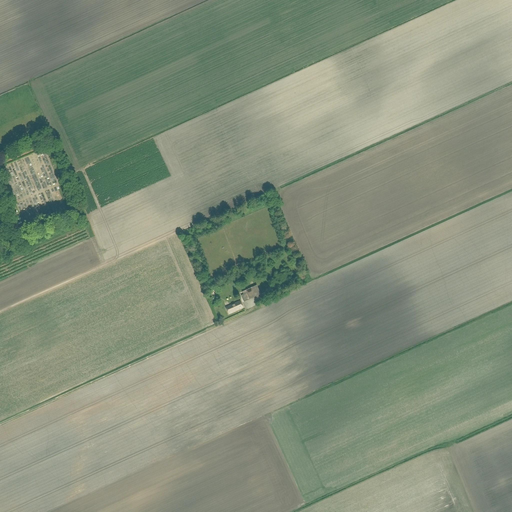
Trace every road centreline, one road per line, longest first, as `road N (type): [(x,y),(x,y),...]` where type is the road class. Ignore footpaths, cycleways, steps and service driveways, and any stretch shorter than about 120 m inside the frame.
road 1 (track): [(250,307),(0,424)]
road 2 (track): [(0,312),(110,263)]
